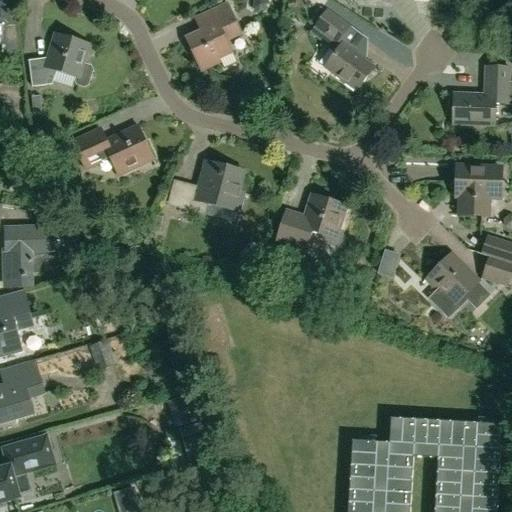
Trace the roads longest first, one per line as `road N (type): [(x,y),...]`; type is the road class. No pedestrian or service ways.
road 1 (residential): [(353,155),(179,112),(128,17),(91,0)]
road 2 (residential): [(353,155),(442,39)]
